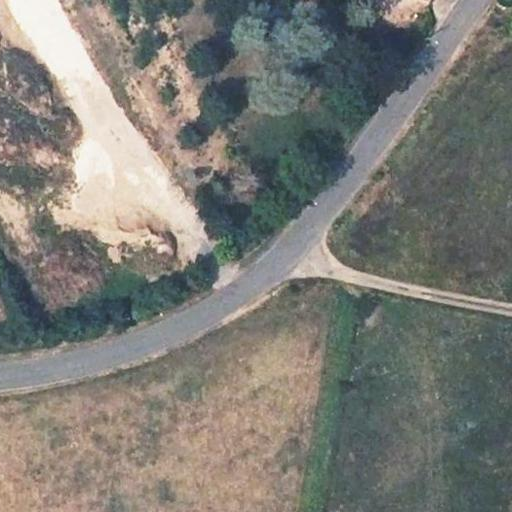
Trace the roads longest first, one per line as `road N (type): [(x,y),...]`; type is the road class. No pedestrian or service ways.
road 1 (unclassified): [(0,377),(79,366),(183,329),(252,291),(293,250),(475,0)]
road 2 (track): [(511,309),(368,283),(293,250)]
